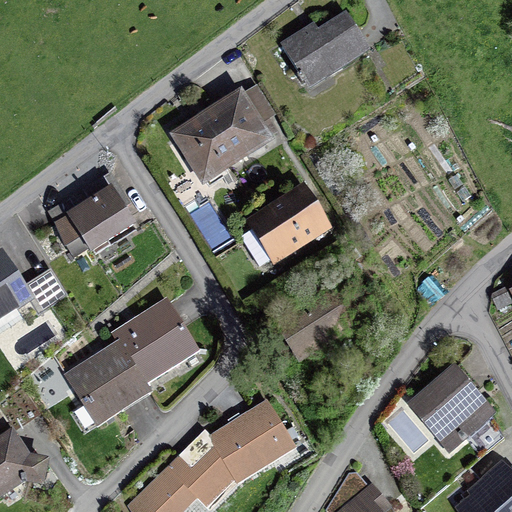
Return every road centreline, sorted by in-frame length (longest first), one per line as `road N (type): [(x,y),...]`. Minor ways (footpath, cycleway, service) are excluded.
road 1 (residential): [(120,116),(233,306),(239,339),(81,511)]
road 2 (residential): [(463,290),(353,438),(312,511)]
road 3 (residential): [(120,116),(278,0)]
road 4 (residential): [(0,211),(120,116)]
